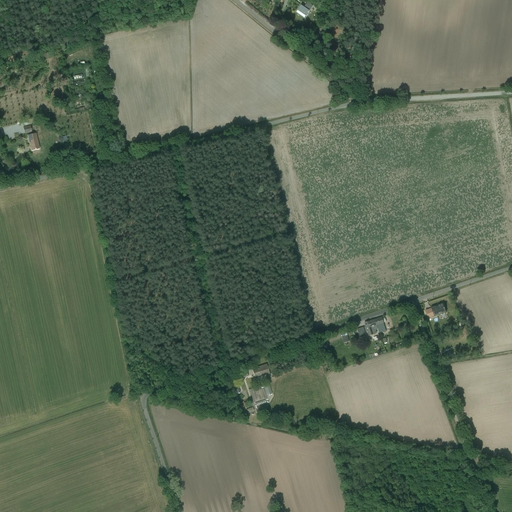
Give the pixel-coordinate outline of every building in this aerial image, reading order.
[(304,17),(311,7),(303,1),(296,11),(304,17)] [(30,151),(39,149),(35,133),(26,135),(30,151)] [(426,317),(433,314),(428,302),(422,304),(426,317)] [(452,316),(448,306),(444,308),(443,306),(437,309),(442,320),(452,316)] [(378,334),(386,331),(380,316),(373,319),(378,334)] [(378,334),(373,319),(363,322),(369,337),(378,334)] [(253,379),(269,374),(266,364),(250,369),(253,379)] [(268,387),(253,388),(253,400),(269,399),(268,387)]
